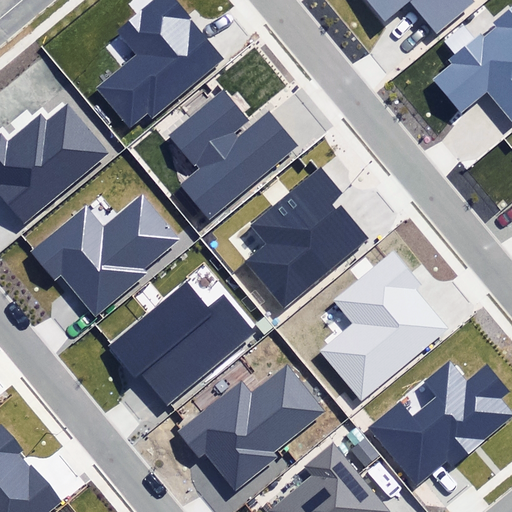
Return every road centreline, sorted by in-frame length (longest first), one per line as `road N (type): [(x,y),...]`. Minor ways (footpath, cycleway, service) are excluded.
road 1 (residential): [(274,0),(511,287)]
road 2 (residential): [(0,316),(162,511)]
